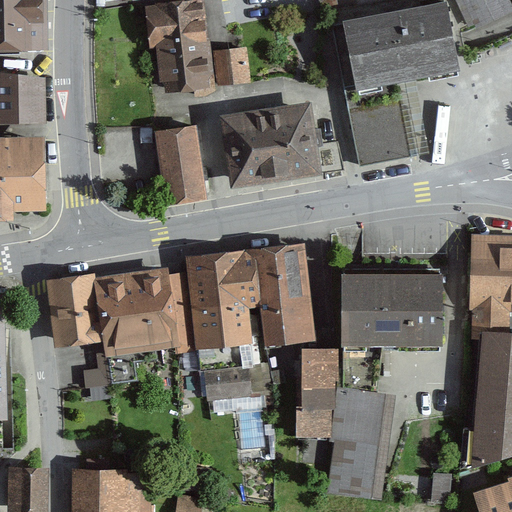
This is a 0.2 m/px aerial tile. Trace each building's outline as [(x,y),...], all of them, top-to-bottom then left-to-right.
[(0,0),(0,39),(37,39),(37,18),(39,18),(38,0),(0,0)] [(320,0),(323,10),(337,7),(335,0),(320,0)] [(467,0),(479,25),(506,12),(500,0),(467,0)] [(406,156),(397,112),(403,111),(397,78),(414,75),(458,67),(446,3),(345,24),(356,85),(345,87),(360,165),(406,156)] [(205,94),(215,89),(204,4),(152,9),(155,43),(166,42),(171,84),(196,82),(197,95),(205,94)] [(215,51),(220,85),(248,81),(244,47),(215,51)] [(2,74),(2,82),(0,82),(0,116),(35,116),(34,78),(2,74)] [(414,75),(397,78),(403,111),(397,112),(406,156),(429,152),(414,75)] [(219,86),(221,100),(269,95),(267,79),(250,81),(250,82),(219,86)] [(119,95),(120,118),(150,117),(149,94),(119,95)] [(314,168),(310,147),(322,144),(319,129),(308,129),(305,109),(282,113),(281,106),(266,109),(266,115),(228,121),(237,179),(314,168)] [(157,131),(167,198),(204,192),(194,126),(157,131)] [(0,202),(37,201),(36,146),(0,146),(0,202)] [(511,238),(473,237),(471,299),(474,299),(511,300),(511,238)] [(304,334),(295,249),(254,254),(260,301),(264,339),(304,334)] [(247,365),(240,304),(260,301),(254,254),(196,260),(204,351),(211,350),(213,369),(247,365)] [(194,349),(184,273),(126,281),(96,285),(104,338),(105,344),(106,346),(110,372),(111,384),(138,380),(135,361),(157,358),(155,339),(175,337),(177,351),(194,349)] [(364,492),(377,392),(370,391),(376,342),(441,342),(441,276),(343,275),(343,344),(331,435),(340,437),(332,488),(364,492)] [(97,334),(98,339),(104,338),(96,285),(95,278),(77,281),(51,284),(59,339),(97,334)] [(511,300),(474,299),(473,333),(486,334),(477,429),(464,427),(460,467),(511,450),(511,300)] [(84,371),(86,387),(111,384),(110,372),(106,346),(105,344),(96,345),(99,369),(84,371)] [(330,433),(330,405),(332,405),(333,378),(336,378),(336,351),(304,350),(304,377),(301,377),(301,433),(330,433)] [(209,373),(211,396),(247,392),(244,369),(209,373)] [(44,508),(45,472),(17,472),(16,508),(44,508)] [(148,511),(149,474),(80,473),(79,511),(148,511)] [(437,475),(435,499),(447,500),(449,476),(437,475)] [(511,511),(511,483),(478,495),(483,511),(511,511)] [(180,497),(177,511),(199,511),(201,499),(180,497)]
